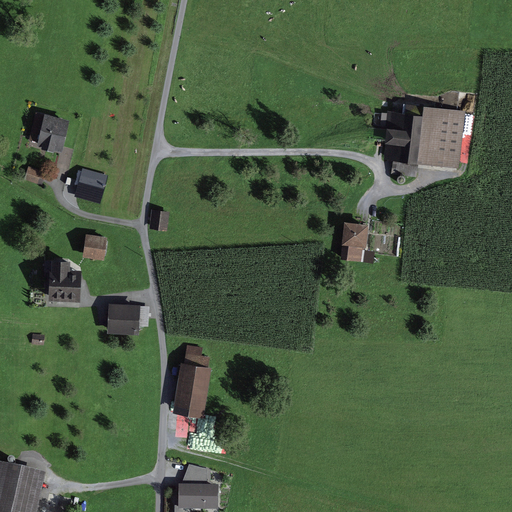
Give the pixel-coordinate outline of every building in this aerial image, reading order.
[(406,111),(387,110),(384,159),(393,159),(391,172),(417,176),(418,162),(459,167),(465,110),(406,102),(406,111)] [(70,119),(45,112),(44,113),(36,111),(29,138),(38,140),(37,144),(62,151),(70,119)] [(46,171),(28,166),(25,175),(24,179),(42,185),(43,182),(46,171)] [(105,175),(82,169),(82,172),(75,195),(99,201),(105,175)] [(178,199),(161,196),(158,216),(175,218),(178,199)] [(369,222),(344,219),(342,242),(343,243),(341,257),(363,261),(364,245),(366,245),(369,222)] [(107,235),(86,232),(86,235),(83,255),(104,258),(107,238),(107,235)] [(71,257),(52,257),(51,266),(50,266),(48,299),(80,299),(81,271),(81,267),(71,267),(71,257)] [(140,303),(109,302),(108,323),(108,332),(139,332),(139,330),(140,325),(149,326),(149,319),(150,305),(140,305),(140,303)] [(44,334),(33,333),(32,343),(44,345),(44,334)] [(184,361),(181,361),(173,411),(204,416),(211,365),(208,364),(210,355),(201,354),(203,347),(187,344),(184,361)] [(36,511),(45,472),(0,462),(0,511),(36,511)] [(182,484),(179,484),(178,505),(175,505),(174,511),(183,511),(183,509),(219,510),(219,485),(211,485),(211,470),(189,465),(182,484)]
